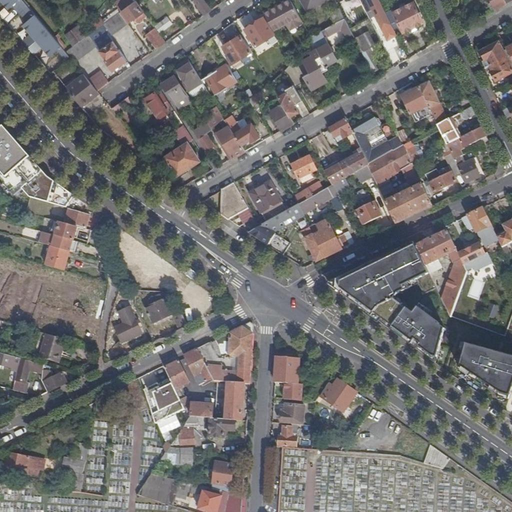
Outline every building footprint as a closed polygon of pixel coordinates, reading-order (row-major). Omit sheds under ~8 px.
[(0,0),(0,2),(2,1),(10,11),(21,0),(0,0)] [(123,13),(136,3),(133,0),(113,0),(120,8),(123,13)] [(193,0),(206,16),(213,11),(204,0),(193,0)] [(304,23),(292,0),(271,11),(279,27),(280,28),(287,24),(290,31),(304,23)] [(328,0),(301,0),(307,11),(328,0)] [(365,0),(363,2),(361,4),(367,16),(372,14),(375,20),(384,15),(376,0),(365,0)] [(488,0),(496,12),(506,6),(503,0),(488,0)] [(120,15),(128,25),(136,20),(139,24),(147,18),(136,3),(123,13),(120,15)] [(385,17),(391,30),(396,39),(423,26),(413,6),(393,16),(392,14),(385,17)] [(105,26),(120,15),(123,13),(120,8),(102,21),(105,26)] [(342,14),(340,10),(332,16),(334,20),(342,14)] [(271,11),(265,14),(274,30),(279,27),(271,11)] [(336,24),(344,17),(342,14),(334,20),(336,24)] [(112,37),(128,25),(120,15),(105,26),(104,26),(112,37)] [(384,15),(375,20),(382,34),(391,30),(385,17),(384,15)] [(50,33),(36,16),(24,26),(32,36),(24,43),(35,55),(43,48),(51,57),(62,48),(55,39),(50,33)] [(161,33),(173,24),(168,17),(156,27),(161,33)] [(274,45),(279,41),(279,39),(265,19),(246,31),(255,49),(270,39),(274,45)] [(98,31),(104,26),(105,26),(102,21),(101,20),(94,25),(98,31)] [(59,26),(50,33),(55,39),(59,36),(64,31),(59,26)] [(90,36),(98,47),(101,52),(114,43),(112,37),(104,26),(98,31),(90,36)] [(352,38),(346,26),(337,31),(343,43),(352,38)] [(74,48),(87,39),(79,28),(67,37),(74,48)] [(147,36),(158,50),(167,43),(156,30),(147,36)] [(62,48),(65,51),(67,49),(60,40),(61,39),(59,36),(55,39),(62,48)] [(67,53),(75,63),(98,47),(90,36),(87,39),(74,48),(67,53)] [(232,66),(241,61),(252,53),(242,36),(224,47),(230,57),(228,59),(232,66)] [(366,36),(354,42),(372,75),(383,69),(366,36)] [(319,42),(313,46),(317,53),(326,70),(337,64),(327,47),(322,49),(319,42)] [(120,51),(114,43),(101,52),(107,60),(107,61),(115,72),(129,62),(121,51),(120,51)] [(483,66),(486,72),(506,62),(504,56),(499,47),(481,56),(485,64),(483,66)] [(326,70),(317,53),(310,57),(311,60),(302,65),(309,77),(303,80),(311,94),(327,86),(322,77),(328,73),(326,70)] [(243,65),(241,61),(232,66),(235,70),(243,65)] [(511,72),(506,62),(486,72),(488,78),(491,77),(496,86),(511,77),(511,72)] [(182,82),(189,92),(203,83),(191,63),(179,71),(185,80),(182,82)] [(218,95),(239,82),(229,66),(207,79),(218,95)] [(294,66),(286,70),(294,86),(302,82),(294,66)] [(92,80),(100,91),(111,83),(103,72),(92,80)] [(67,89),(82,108),(101,94),(99,92),(85,75),(67,89)] [(163,85),(181,112),(191,105),(191,101),(189,98),(189,97),(176,77),(163,85)] [(429,86),(419,91),(428,109),(432,117),(438,129),(447,124),(429,86)] [(302,105),(293,89),(286,93),(287,96),(278,101),(282,108),(290,121),(290,120),(299,115),(295,109),(302,105)] [(428,109),(419,91),(401,101),(409,118),(428,109)] [(167,115),(174,110),(162,93),(158,96),(155,92),(144,99),(164,128),(172,123),(167,115)] [(129,98),(113,110),(118,117),(134,105),(129,98)] [(261,110),(256,101),(250,106),(254,114),(261,110)] [(290,121),(282,108),(270,115),(281,135),(294,127),(290,120),(290,121)] [(477,117),(473,109),(461,116),(463,121),(467,122),(477,117)] [(511,109),(503,114),(506,122),(511,119),(511,109)] [(178,129),(184,125),(176,113),(171,117),(176,125),(178,129)] [(207,122),(212,129),(224,117),(221,113),(207,122)] [(432,132),(438,129),(432,117),(426,120),(432,132)] [(403,149),(393,129),(382,135),(373,120),(372,120),(350,133),(353,138),(361,154),(368,169),(403,149)] [(193,131),(199,140),(205,132),(212,129),(207,122),(193,131)] [(226,126),(228,130),(241,150),(250,144),(251,146),(259,141),(251,128),(240,135),(232,122),(226,126)] [(450,122),(447,124),(438,129),(447,148),(455,145),(460,142),(450,122)] [(350,133),(346,124),(330,133),(337,147),(353,138),(350,133)] [(225,125),(220,129),(223,134),(228,130),(226,126),(225,125)] [(188,144),(192,141),(189,135),(184,126),(174,133),(183,146),(165,158),(177,177),(200,162),(188,144)] [(0,177),(16,197),(24,190),(30,198),(67,208),(75,197),(49,178),(13,137),(9,140),(0,129),(0,177)] [(217,137),(232,161),(243,154),(241,150),(228,130),(223,134),(217,137)] [(487,139),(483,130),(460,142),(464,151),(487,139)] [(214,139),(229,162),(232,161),(217,137),(214,139)] [(202,145),(200,148),(205,155),(212,151),(207,141),(202,145)] [(410,145),(403,149),(412,168),(419,165),(410,145)] [(455,145),(447,148),(453,160),(455,163),(462,160),(455,145)] [(412,168),(403,149),(368,169),(377,188),(389,182),(402,174),(409,188),(419,183),(412,168)] [(366,170),(368,169),(361,154),(358,155),(359,158),(340,169),(339,166),(324,174),(333,189),(334,189),(366,170)] [(455,163),(453,160),(445,163),(449,171),(457,168),(455,163)] [(324,174),(322,170),(317,172),(311,161),(292,170),(298,184),(305,180),(311,178),(317,175),(323,184),(302,196),(303,197),(307,204),(333,189),(324,174)] [(462,179),(466,187),(481,180),(475,167),(467,170),(469,175),(462,179)] [(457,168),(449,171),(438,176),(437,173),(426,179),(434,197),(457,185),(455,182),(462,178),(460,174),(457,168)] [(366,171),(366,170),(334,189),(366,171)] [(469,175),(467,170),(460,174),(462,178),(462,179),(469,175)] [(367,171),(366,171),(334,189),(340,201),(373,183),(367,171)] [(389,182),(377,188),(386,206),(398,200),(397,197),(389,182)] [(248,209),(234,183),(229,186),(243,212),(248,209)] [(243,212),(229,186),(221,190),(221,215),(228,220),(243,212)] [(267,227),(286,216),(281,207),(282,206),(270,186),(250,198),(262,218),(267,227)] [(398,200),(386,206),(395,224),(433,205),(422,188),(409,195),(407,192),(403,194),(404,197),(402,198),(400,195),(397,197),(398,200)] [(334,189),(333,189),(307,204),(299,209),(303,219),(330,204),(337,217),(345,213),(340,201),(334,189)] [(302,196),(294,201),(299,209),(307,204),(303,197),(302,196)] [(0,217),(18,223),(21,212),(0,205),(0,217)] [(375,205),(356,214),(364,229),(382,220),(375,205)] [(303,219),(299,209),(286,216),(267,227),(252,235),(265,242),(284,232),(296,225),(304,221),(303,219)] [(66,224),(78,228),(86,230),(90,216),(70,210),(66,224)] [(496,237),(484,211),(468,218),(475,231),(477,235),(483,233),(485,231),(487,234),(491,242),(490,243),(498,258),(499,252),(502,251),(496,237)] [(328,218),(307,227),(312,239),(324,258),(355,243),(349,231),(337,237),(328,218)] [(475,231),(468,218),(461,222),(467,232),(470,233),(475,231)] [(307,227),(304,221),(296,225),(302,238),(305,243),(312,239),(307,227)] [(73,241),(74,242),(78,228),(66,224),(60,222),(56,237),(73,241)] [(502,234),(496,237),(502,251),(508,263),(511,262),(510,259),(511,259),(507,249),(511,246),(511,224),(503,229),(504,230),(501,231),(502,234)] [(302,238),(296,225),(284,232),(290,245),(302,238)] [(459,257),(445,230),(433,236),(435,241),(428,244),(425,240),(413,244),(426,267),(430,274),(442,268),(438,259),(448,255),(453,267),(456,266),(442,303),(451,321),(467,275),(459,257)] [(70,252),(75,254),(76,251),(71,249),(73,241),(56,237),(45,234),(42,245),(51,247),(70,252)] [(167,280),(176,267),(127,234),(114,254),(140,272),(138,276),(148,283),(156,272),(167,280)] [(324,258),(312,239),(305,243),(312,259),(310,260),(312,264),(324,258)] [(413,244),(327,284),(388,328),(405,306),(393,296),(413,286),(412,282),(416,281),(423,293),(437,287),(430,274),(426,267),(413,244)] [(58,269),(65,271),(68,261),(65,260),(67,254),(69,255),(70,252),(51,247),(46,266),(58,269)] [(480,247),(459,257),(467,275),(489,283),(485,294),(489,296),(497,275),(493,267),(489,278),(473,272),(472,270),(470,265),(474,263),(475,265),(478,264),(477,261),(485,257),(480,247)] [(168,281),(183,291),(191,279),(176,269),(168,281)] [(166,296),(163,294),(148,302),(151,307),(146,309),(153,325),(161,321),(162,324),(166,322),(165,320),(172,316),(165,301),(168,299),(166,296)] [(405,306),(388,328),(435,361),(445,328),(417,305),(412,311),(405,306)] [(145,335),(133,307),(121,312),(127,325),(117,328),(123,343),(145,335)] [(180,327),(186,324),(182,316),(175,319),(180,327)] [(251,324),(243,328),(253,335),(254,326),(251,324)] [(243,328),(223,338),(224,340),(230,340),(229,358),(240,359),(238,381),(235,380),(235,384),(245,384),(250,385),(253,335),(243,328)] [(60,364),(67,341),(47,335),(40,358),(60,364)] [(511,356),(465,344),(454,377),(511,414),(511,356)] [(207,345),(198,350),(206,368),(216,363),(207,345)] [(198,350),(184,357),(199,387),(212,380),(206,368),(198,350)] [(278,350),(276,384),(286,384),(298,385),(300,359),(298,359),(298,354),(290,353),(290,351),(278,350)] [(30,371),(44,375),(45,371),(45,367),(0,353),(0,365),(13,369),(12,371),(18,373),(17,380),(26,383),(30,371)] [(173,385),(178,395),(183,392),(182,390),(184,389),(183,386),(190,383),(180,362),(166,369),(172,382),(173,385)] [(206,368),(212,380),(214,383),(228,383),(232,384),(231,376),(222,376),(216,363),(206,368)] [(43,381),(49,393),(67,384),(62,374),(52,379),(51,372),(45,371),(44,375),(43,381)] [(14,391),(25,394),(28,383),(26,383),(17,380),(14,391)] [(35,388),(39,398),(49,393),(43,381),(39,383),(40,386),(35,388)] [(344,413),(346,411),(348,408),(358,394),(339,381),(335,387),(330,384),(320,397),(344,413)] [(147,397),(173,385),(172,382),(160,387),(159,384),(145,391),(147,397)] [(235,384),(232,384),(228,383),(226,421),(236,422),(242,422),(245,384),(235,384)] [(286,384),(285,401),(302,402),(303,386),(298,385),(286,384)] [(186,410),(184,407),(181,400),(178,395),(173,385),(147,397),(157,425),(186,410)] [(212,420),(213,420),(213,406),(191,405),(190,419),(206,420),(212,420)] [(304,425),(305,408),(286,406),(286,414),(283,414),(282,423),(304,425)] [(206,420),(190,419),(186,425),(198,426),(198,429),(198,432),(206,433),(206,427),(206,420)] [(226,421),(216,420),(213,420),(212,420),(210,438),(225,439),(225,431),(228,432),(236,432),(236,430),(237,430),(238,429),(238,425),(237,423),(236,423),(236,422),(226,421)] [(298,447),(298,438),(296,438),(296,435),(293,434),(293,428),(285,428),(284,438),(280,437),(280,446),(298,447)] [(183,430),(172,446),(193,446),(195,431),(183,430)] [(80,491),(89,447),(80,445),(77,462),(66,459),(63,471),(70,473),(67,490),(80,491)] [(444,469),(451,460),(431,445),(425,464),(444,469)] [(40,471),(42,462),(6,454),(2,472),(38,480),(40,471)] [(180,456),(166,455),(159,465),(192,468),(193,456),(192,456),(180,456)] [(213,489),(230,493),(231,488),(232,487),(234,466),(217,463),(213,489)] [(152,475),(138,497),(175,508),(177,497),(178,493),(179,492),(157,488),(160,477),(152,475)] [(242,511),(242,508),(228,504),(230,494),(230,493),(213,489),(160,477),(157,488),(179,492),(179,489),(188,491),(203,495),(204,493),(223,497),(218,511),(242,511)] [(178,493),(177,497),(186,499),(188,491),(179,489),(179,492),(178,493)] [(200,510),(206,511),(218,511),(223,497),(204,493),(203,495),(200,510)] [(228,504),(242,508),(243,497),(230,494),(228,504)]
